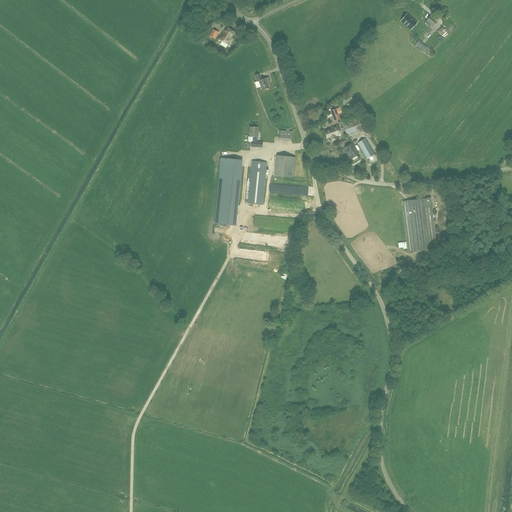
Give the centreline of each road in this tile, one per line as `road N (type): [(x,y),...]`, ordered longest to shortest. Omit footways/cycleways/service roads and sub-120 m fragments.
road 1 (unclassified): [(408,511),(380,457),(388,326),(376,294),(323,218),(307,153)]
road 2 (unclassified): [(307,153),(382,184),(511,168)]
road 3 (unclassified): [(307,153),(272,46),(250,21)]
